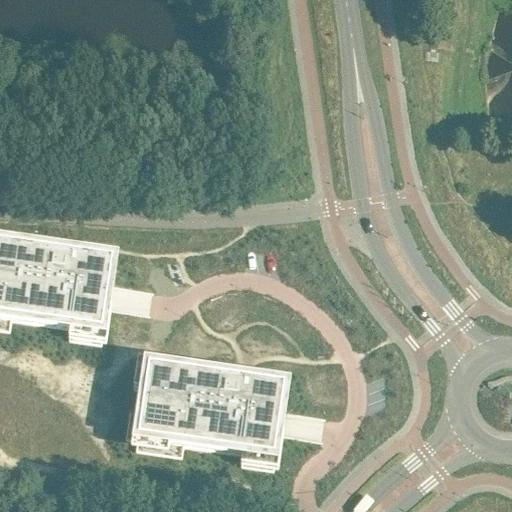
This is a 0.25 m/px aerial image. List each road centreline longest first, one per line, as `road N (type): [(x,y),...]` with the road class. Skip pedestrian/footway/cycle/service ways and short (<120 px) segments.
road 1 (tertiary): [(342,0),(361,205),(373,245),(462,371)]
road 2 (residential): [(152,307),(247,279),(295,299),(329,329),(356,390),(344,433),(304,484),(308,511)]
road 3 (tertiary): [(494,347),(462,323),(402,238),(344,0)]
road 4 (unclassified): [(457,419),(363,507)]
